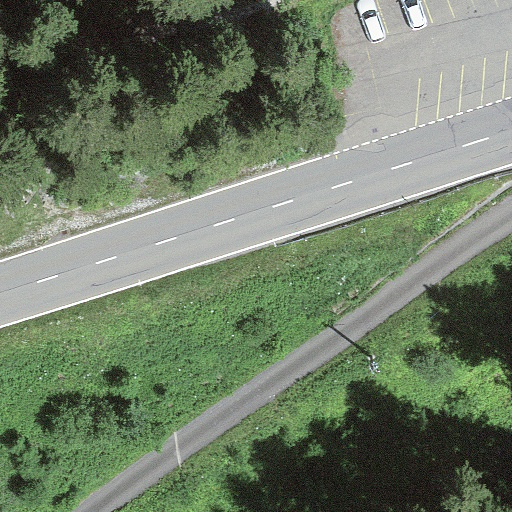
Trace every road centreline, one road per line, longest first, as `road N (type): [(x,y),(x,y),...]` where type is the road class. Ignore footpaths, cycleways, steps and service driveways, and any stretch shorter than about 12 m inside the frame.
road 1 (secondary): [(511,131),(0,293)]
road 2 (track): [(511,217),(91,511)]
